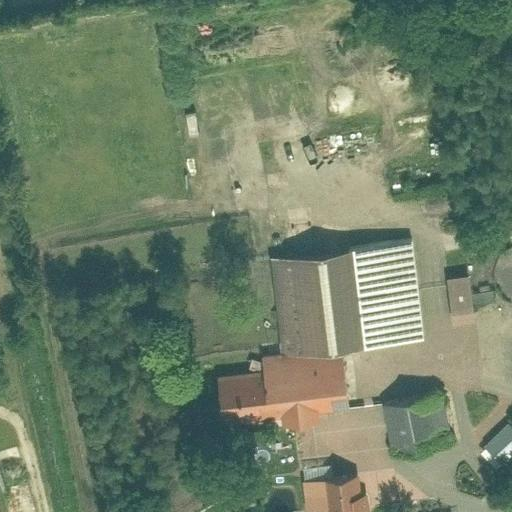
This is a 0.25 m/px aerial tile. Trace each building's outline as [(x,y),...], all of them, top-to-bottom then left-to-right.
[(221,381),(227,418),(348,400),(339,338),(421,330),(411,237),(281,251),(295,356),(276,358),(278,373),(221,381)] [(511,246),(509,247),(503,251),(499,255),(495,260),(492,266),(491,272),(490,279),(491,285),(493,289),(496,294),(501,300),(505,304),(511,306),(511,246)] [(444,269),(446,316),(470,314),(467,268),(444,269)] [(395,453),(448,445),(440,397),(387,405),(395,453)] [(309,511),(364,511),(359,472),(305,480),(309,511)]
